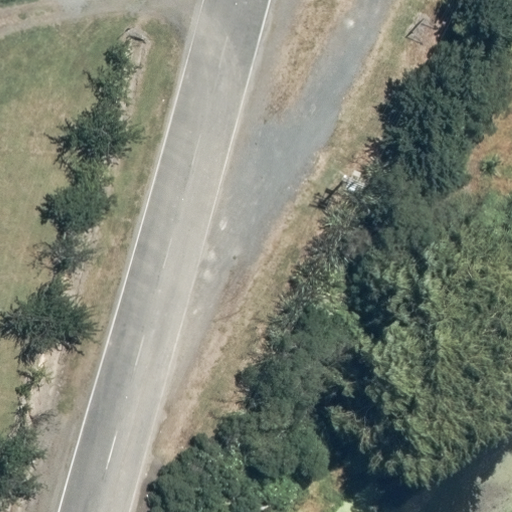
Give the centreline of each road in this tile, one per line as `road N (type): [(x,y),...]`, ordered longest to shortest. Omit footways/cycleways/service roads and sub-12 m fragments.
road 1 (unclassified): [(92,511),(238,0)]
road 2 (track): [(144,336),(230,243),(317,117),(374,0)]
